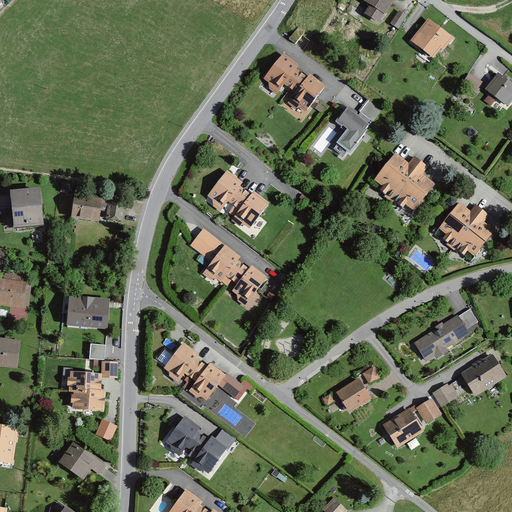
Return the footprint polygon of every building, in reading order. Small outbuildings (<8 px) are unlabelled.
[(395,0),(362,0),(361,2),(370,8),(364,16),(378,25),(395,0)] [(360,8),(352,4),(348,13),(356,17),(360,8)] [(406,15),(400,10),(391,21),(397,26),(406,15)] [(450,42),(427,24),(409,47),(430,64),(440,52),(441,53),(450,42)] [(298,69),(282,57),(259,88),(274,99),(284,86),(290,90),(299,77),(295,74),(298,69)] [(511,93),(511,84),(497,74),(485,90),(505,104),(511,93)] [(483,86),(469,76),(462,86),(477,95),(483,86)] [(306,82),(299,77),(290,90),(295,94),(287,104),(306,118),(326,92),(308,79),(306,82)] [(381,108),(368,99),(359,111),(372,120),(381,108)] [(370,123),(348,108),(338,122),(347,128),(337,142),(351,151),(370,123)] [(392,205),(419,167),(413,163),(408,169),(396,160),(376,187),(383,192),(380,197),(392,205)] [(425,172),(419,167),(392,205),(401,212),(404,208),(412,215),(433,186),(421,177),(425,172)] [(243,186),(227,174),(204,204),(219,215),(229,202),(235,206),(244,193),(240,190),(243,186)] [(251,198),(244,193),(235,206),(240,210),(232,220),(251,234),(271,208),(253,195),(251,198)] [(37,194),(9,197),(13,233),(41,230),(37,194)] [(103,201),(75,196),(72,216),(99,221),(103,201)] [(125,203),(109,200),(107,218),(122,220),(125,203)] [(454,254),(481,216),(475,211),(471,217),(458,208),(438,236),(446,241),(442,245),(454,254)] [(487,220),(481,216),(454,254),(463,261),(466,257),(475,263),(496,235),(483,226),(487,220)] [(225,249),(202,232),(188,250),(211,267),(225,249)] [(241,261),(225,249),(211,267),(202,279),(217,290),(227,277),(232,281),(242,268),(238,265),(241,261)] [(249,273),(242,268),(232,281),(237,285),(230,295),(249,309),(269,283),(251,270),(249,273)] [(34,280),(5,277),(4,285),(0,284),(0,310),(10,312),(8,323),(28,325),(34,280)] [(83,307),(68,306),(66,331),(106,334),(107,309),(99,308),(99,302),(83,301),(83,307)] [(470,310),(458,317),(465,330),(478,322),(470,310)] [(458,317),(413,344),(424,362),(469,335),(465,330),(458,317)] [(20,344),(0,341),(0,370),(17,372),(20,344)] [(91,343),(90,359),(105,360),(106,344),(91,343)] [(198,359),(182,347),(162,375),(179,387),(185,379),(189,382),(201,366),(195,362),(198,359)] [(493,356),(459,375),(472,398),(506,378),(493,356)] [(118,365),(101,365),(100,378),(100,382),(117,382),(118,365)] [(207,371),(201,366),(189,382),(194,386),(189,393),(206,406),(219,389),(225,380),(209,368),(207,371)] [(373,367),(363,374),(370,384),(380,378),(373,367)] [(100,378),(68,377),(68,400),(69,400),(85,401),(85,396),(100,397),(100,382),(100,378)] [(227,378),(225,380),(219,389),(236,401),(244,390),(227,378)] [(372,397),(359,378),(334,394),(347,413),(372,397)] [(450,383),(433,393),(442,408),(459,398),(450,383)] [(330,395),(323,400),(327,405),(334,401),(330,395)] [(104,397),(100,397),(85,396),(85,401),(69,400),(69,417),(103,418),(104,397)] [(431,400),(415,410),(425,426),(441,416),(431,400)] [(410,408),(383,425),(397,448),(424,431),(410,408)] [(102,419),(96,435),(112,441),(118,425),(102,419)] [(199,430),(184,419),(164,446),(181,459),(187,451),(191,454),(203,438),(197,434),(199,430)] [(16,431),(0,428),(0,460),(12,462),(16,431)] [(209,443),(203,438),(191,454),(196,458),(191,465),(208,478),(221,461),(227,452),(211,440),(209,443)] [(106,469),(72,448),(58,470),(82,485),(90,473),(99,479),(106,469)] [(201,505),(185,494),(171,511),(203,511),(198,508),(201,505)] [(343,511),(334,503),(324,511),(343,511)]
